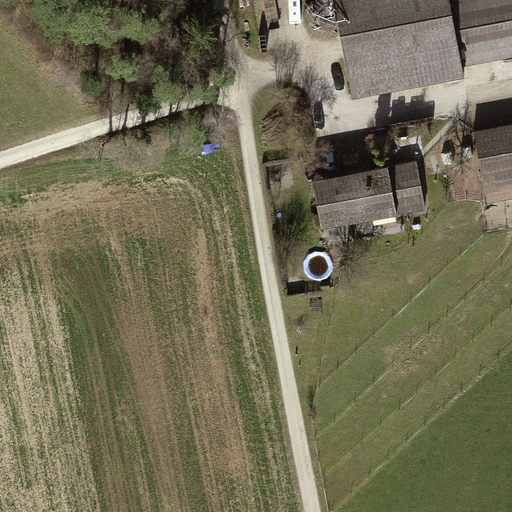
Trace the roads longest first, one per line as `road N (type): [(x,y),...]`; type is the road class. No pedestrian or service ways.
road 1 (track): [(314,511),(222,0)]
road 2 (track): [(239,84),(304,63),(331,118),(511,88)]
road 3 (track): [(239,84),(0,160)]
